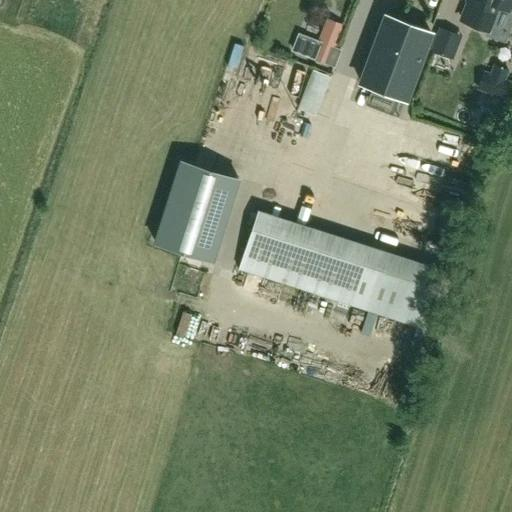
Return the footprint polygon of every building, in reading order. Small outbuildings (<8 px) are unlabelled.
[(399,0),(435,15),(442,0),(399,0)] [(511,7),(509,7),(511,0),(466,0),(461,17),(501,31),(508,29),(511,18),(511,7)] [(410,33),(412,28),(380,16),(354,83),(399,100),(423,38),(410,33)] [(326,20),(318,40),(312,57),(327,63),(333,46),(341,26),(326,20)] [(238,39),(232,65),(249,69),(255,43),(238,39)] [(313,62),(302,104),(318,108),(329,67),(313,62)] [(476,89),(505,100),(511,81),(505,79),(509,70),(493,64),(490,73),(483,70),(476,89)] [(352,91),(344,112),(364,119),(372,98),(352,91)] [(443,130),(436,157),(464,165),(471,137),(443,130)] [(237,175),(180,156),(153,238),(210,257),(237,175)] [(251,198),(234,260),(407,308),(425,246),(251,198)]
